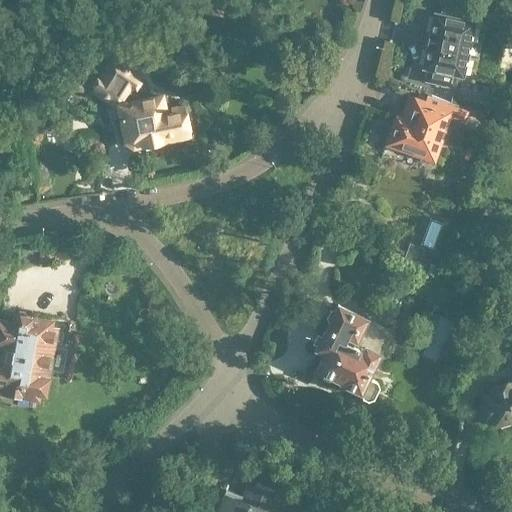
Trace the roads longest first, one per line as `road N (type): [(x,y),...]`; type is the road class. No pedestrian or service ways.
road 1 (residential): [(231,382),(343,102)]
road 2 (residential): [(480,511),(274,428),(231,382)]
road 3 (residential): [(126,212),(244,170),(343,102)]
road 4 (residential): [(231,382),(214,340),(126,212)]
road 5 (residential): [(99,511),(231,382)]
road 6 (residential): [(126,212),(0,229)]
